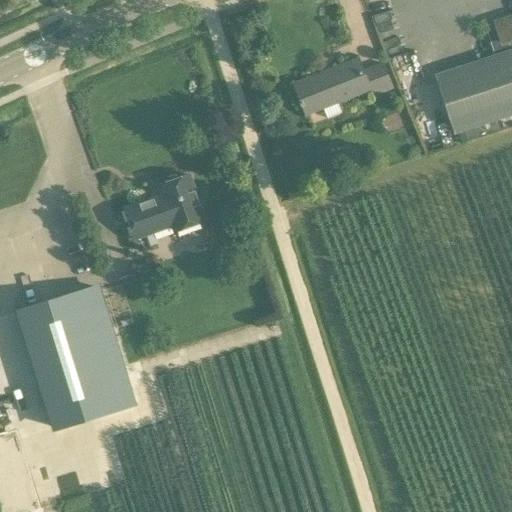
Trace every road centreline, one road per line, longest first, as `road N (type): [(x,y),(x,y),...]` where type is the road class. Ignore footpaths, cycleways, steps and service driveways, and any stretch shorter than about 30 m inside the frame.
road 1 (track): [(366,511),(205,0)]
road 2 (tertiary): [(0,77),(164,0)]
